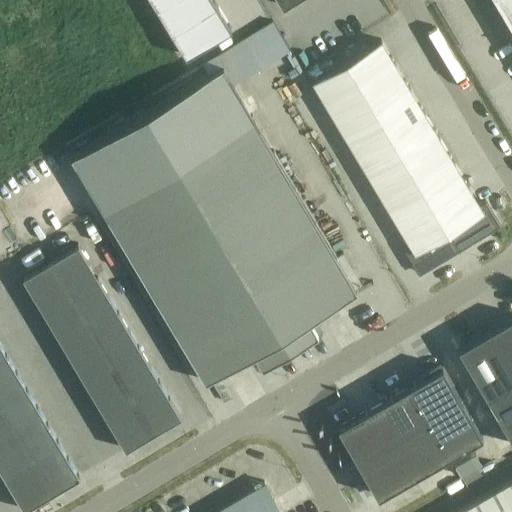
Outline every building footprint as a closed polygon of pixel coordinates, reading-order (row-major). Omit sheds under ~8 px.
[(170,32),(185,56),(230,28),(216,4),(213,0),(150,0),(156,8),(170,32)] [(511,0),(489,0),(511,37),(511,0)] [(272,21),(202,63),(208,73),(222,65),(232,82),(288,49),(272,21)] [(380,39),(346,60),(362,86),(396,65),(380,39)] [(346,60),(312,81),(327,107),(362,86),(346,60)] [(208,73),(126,122),(269,363),(317,334),(308,319),(356,290),(232,82),(222,65),(208,73)] [(396,65),(362,86),(376,110),(391,135),(425,114),(396,65)] [(362,86),(327,107),(342,131),(376,110),(362,86)] [(376,110),(342,131),(357,155),(391,135),(376,110)] [(425,114),(391,135),(406,159),(440,139),(425,114)] [(126,122),(70,156),(204,381),(252,352),(261,367),(269,363),(126,122)] [(391,135),(357,155),(372,180),(406,159),(391,135)] [(440,139),(406,159),(420,184),(455,163),(440,139)] [(406,159),(372,180),(411,245),(404,249),(419,273),(451,254),(450,252),(459,247),(449,232),(420,184),(406,159)] [(455,163),(420,184),(449,232),(483,211),(479,204),(455,163)] [(483,211),(449,232),(459,247),(467,242),(468,244),(499,225),(485,201),(479,204),(483,211)] [(77,244),(22,277),(124,449),(180,416),(77,244)] [(511,316),(486,331),(511,375),(511,316)] [(511,375),(486,331),(458,348),(486,397),(511,381),(511,375)] [(0,345),(0,471),(23,510),(78,477),(0,345)] [(337,426),(377,496),(481,436),(441,366),(337,426)] [(511,381),(486,397),(511,441),(511,381)] [(511,511),(511,479),(454,511),(511,511)] [(212,511),(281,511),(263,482),(212,511)]
